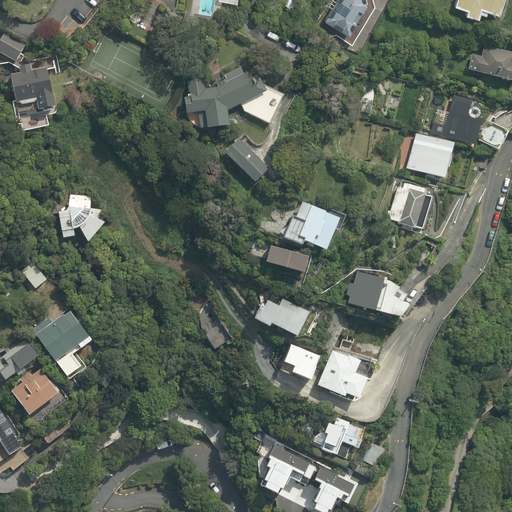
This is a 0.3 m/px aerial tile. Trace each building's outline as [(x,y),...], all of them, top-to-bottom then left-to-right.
[(295,0),(287,0),(284,5),(297,14),(303,5),(295,0)] [(376,7),(373,0),(336,0),(324,21),(345,34),(341,39),(352,46),(376,7)] [(456,0),(455,6),(468,10),(466,15),(480,20),(482,14),(488,16),(490,12),(500,15),(504,0),(456,0)] [(77,28),(66,20),(55,35),(66,43),(77,28)] [(471,55),(467,75),(511,83),(511,49),(483,44),(480,57),(471,55)] [(35,105),(37,113),(55,109),(45,63),(9,71),(17,109),(35,105)] [(189,98),(185,98),(187,115),(198,114),(200,130),(229,127),(228,113),(237,109),(270,125),(284,97),(255,82),(251,72),(216,89),(207,90),(206,83),(188,85),(189,98)] [(436,106),(429,134),(475,147),(477,139),(499,155),(511,137),(483,117),(485,109),(445,98),(442,108),(436,106)] [(415,135),(404,169),(445,182),(456,148),(415,135)] [(240,140),(226,155),(257,185),(271,170),(240,140)] [(396,184),(384,220),(423,232),(433,200),(425,197),(427,189),(409,183),(408,188),(396,184)] [(85,234),(87,246),(91,245),(103,230),(99,209),(90,211),(91,196),(71,195),(70,210),(58,212),(63,242),(76,240),(75,235),(85,234)] [(342,219),(304,204),(299,219),(289,215),(280,238),(306,248),(307,245),(328,253),(342,219)] [(312,258),(271,247),(266,264),(307,275),(312,258)] [(404,296),(390,283),(355,272),(345,305),(404,324),(409,308),(401,306),(404,296)] [(265,303),(257,325),(325,350),(339,315),(312,305),(309,313),(275,300),(273,305),(265,303)] [(205,302),(193,308),(216,351),(228,344),(205,302)] [(75,358),(94,344),(71,313),(55,324),(51,319),(31,333),(35,339),(67,383),(85,370),(75,358)] [(0,350),(0,374),(6,383),(38,360),(22,336),(0,350)] [(324,360),(294,348),(284,373),(314,385),(324,360)] [(362,366),(334,353),(318,387),(345,399),(346,397),(359,403),(368,382),(357,377),(362,366)] [(13,391),(9,394),(29,421),(60,399),(41,371),(36,374),(34,371),(10,388),(13,391)] [(0,457),(21,444),(0,410),(0,457)] [(333,417),(327,436),(321,451),(339,457),(343,444),(358,449),(365,429),(333,417)] [(384,451),(371,442),(360,458),(373,467),(384,451)] [(297,469),(276,459),(265,482),(304,501),(311,486),(293,477),(297,469)]
